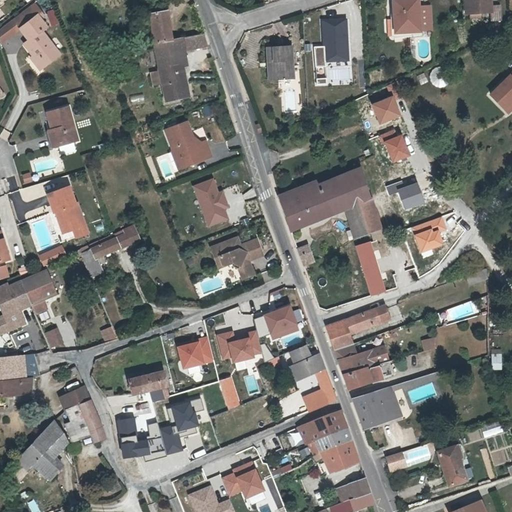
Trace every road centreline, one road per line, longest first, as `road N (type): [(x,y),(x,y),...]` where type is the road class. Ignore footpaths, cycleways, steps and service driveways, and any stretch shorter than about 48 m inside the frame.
road 1 (residential): [(83,357),(115,459),(136,487),(346,402)]
road 2 (tertiary): [(297,274),(221,56)]
road 3 (residential): [(297,274),(83,357)]
road 4 (residential): [(316,321),(426,282),(471,235)]
